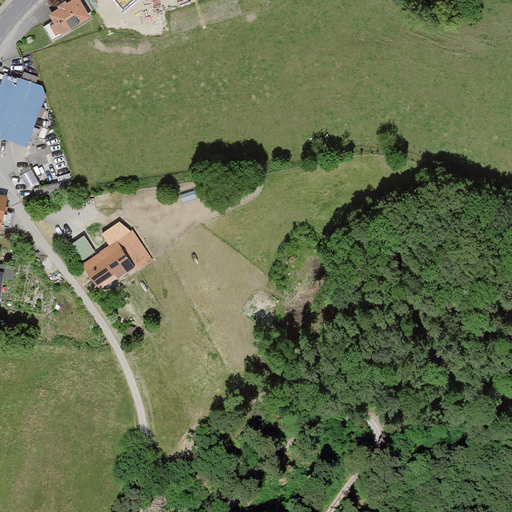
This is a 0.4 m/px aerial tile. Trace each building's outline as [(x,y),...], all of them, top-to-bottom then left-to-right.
[(87,19),(76,0),(70,0),(64,4),(62,2),(54,7),(55,9),(46,15),(52,24),(48,26),(53,36),(58,33),(59,35),(87,19)] [(135,0),(115,0),(124,10),(135,0)] [(43,97),(40,86),(34,84),(36,78),(21,73),(19,80),(2,74),(0,81),(0,139),(25,148),(43,97)] [(30,170),(22,176),(36,199),(67,191),(64,182),(41,187),(30,170)] [(134,267),(114,240),(79,265),(95,287),(112,274),(116,279),(134,267)] [(12,267),(2,266),(1,274),(11,275),(12,267)]
